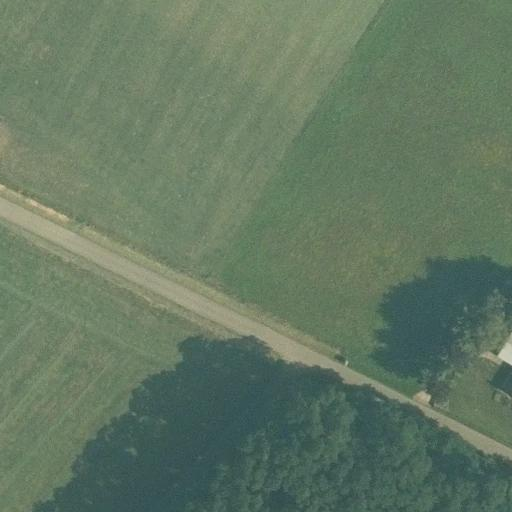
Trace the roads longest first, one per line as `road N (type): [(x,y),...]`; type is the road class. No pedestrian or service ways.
road 1 (unclassified): [(511,458),(0,206)]
road 2 (track): [(151,511),(305,356)]
